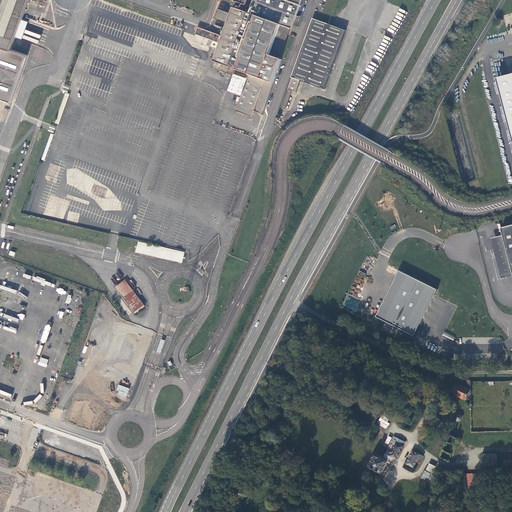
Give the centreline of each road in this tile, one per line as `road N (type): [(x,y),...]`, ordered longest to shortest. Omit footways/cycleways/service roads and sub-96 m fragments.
road 1 (primary): [(184,511),(289,301),(457,0)]
road 2 (primary): [(436,0),(275,291),(165,511)]
